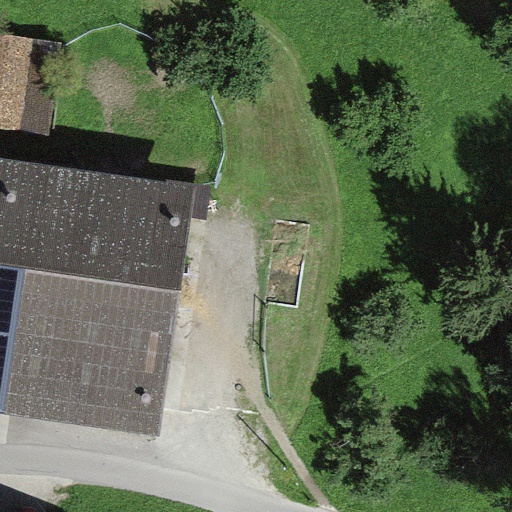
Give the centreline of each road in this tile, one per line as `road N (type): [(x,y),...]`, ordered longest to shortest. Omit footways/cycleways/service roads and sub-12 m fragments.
road 1 (track): [(208,493),(205,196),(187,176),(49,147),(0,146)]
road 2 (unclassified): [(0,460),(115,470),(274,511)]
